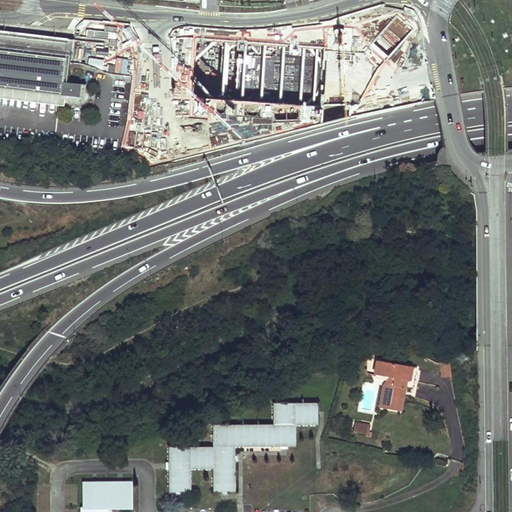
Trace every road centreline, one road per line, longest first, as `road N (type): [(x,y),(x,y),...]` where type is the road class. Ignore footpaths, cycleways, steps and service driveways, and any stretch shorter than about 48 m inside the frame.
road 1 (trunk): [(0,399),(78,307),(228,220),(417,153),(511,139)]
road 2 (motorway): [(0,299),(319,174),(418,144),(511,130)]
road 3 (trunk): [(471,113),(265,173),(0,283)]
road 4 (motorway): [(471,113),(419,114),(127,191),(0,192)]
road 5 (secondary): [(27,18),(96,26),(214,104),(260,113),(447,85)]
road 6 (secondary): [(473,163),(484,193),(489,511)]
road 7 (secondary): [(511,336),(511,183)]
